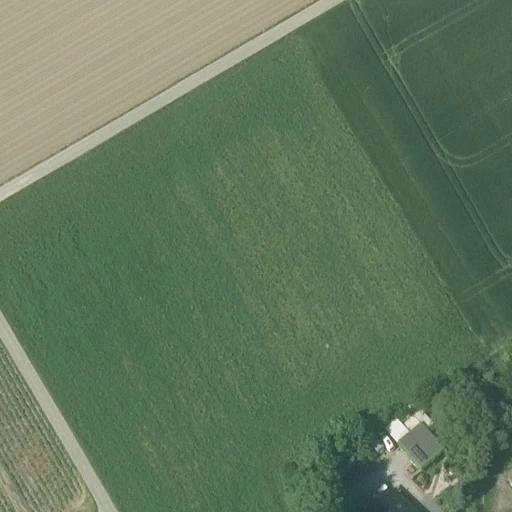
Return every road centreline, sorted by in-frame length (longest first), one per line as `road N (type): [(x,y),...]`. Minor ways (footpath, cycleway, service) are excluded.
road 1 (track): [(335,0),(0,194)]
road 2 (track): [(0,330),(105,511)]
